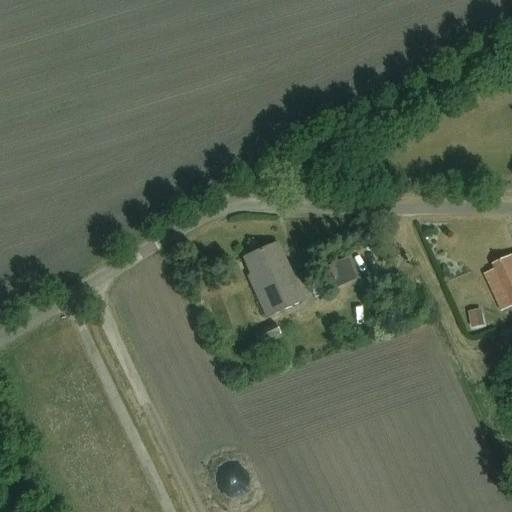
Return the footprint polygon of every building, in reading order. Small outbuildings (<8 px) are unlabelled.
[(266,320),(303,303),(277,245),(250,257),(258,273),(246,278),(266,320)] [(350,257),(330,265),(339,287),(359,279),(350,257)] [(502,314),(511,308),(511,257),(493,266),(495,271),(484,276),(502,314)] [(473,328),(487,326),(485,309),(471,311),(473,328)] [(258,346),(279,336),(274,325),(253,335),(258,346)]
